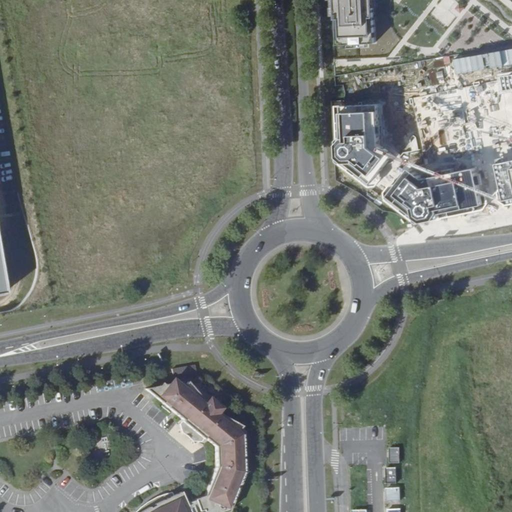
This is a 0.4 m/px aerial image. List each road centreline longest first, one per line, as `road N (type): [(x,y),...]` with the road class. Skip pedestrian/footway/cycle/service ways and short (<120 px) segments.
road 1 (secondary): [(238,272),(198,303),(0,347)]
road 2 (secondary): [(0,361),(165,330),(246,328)]
road 3 (secondary): [(277,0),(282,189),(261,241)]
road 4 (secondary): [(328,238),(307,171),(301,0)]
road 5 (secondary): [(319,511),(317,392),(333,343)]
road 6 (secondary): [(511,239),(346,253)]
road 7 (secondary): [(358,308),(404,278),(511,255)]
road 8 (secondary): [(261,343),(292,381),(295,477)]
